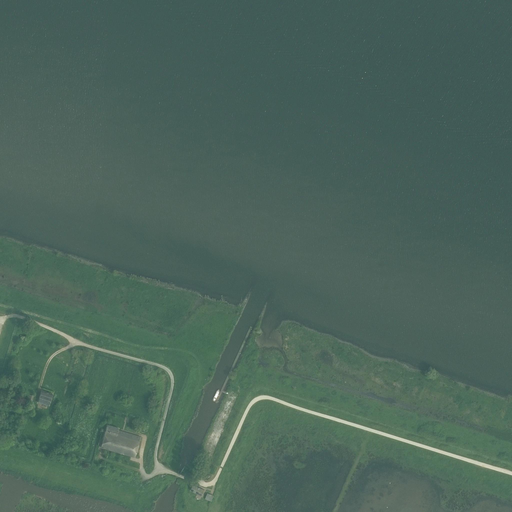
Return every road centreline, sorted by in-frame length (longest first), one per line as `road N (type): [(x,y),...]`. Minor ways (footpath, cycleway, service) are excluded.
road 1 (track): [(10,313),(73,344),(166,369),(172,386),(155,460),(196,482),(216,478),(259,397),(511,474)]
road 2 (track): [(159,467),(199,367),(184,350),(141,346)]
road 3 (track): [(141,346),(12,308)]
